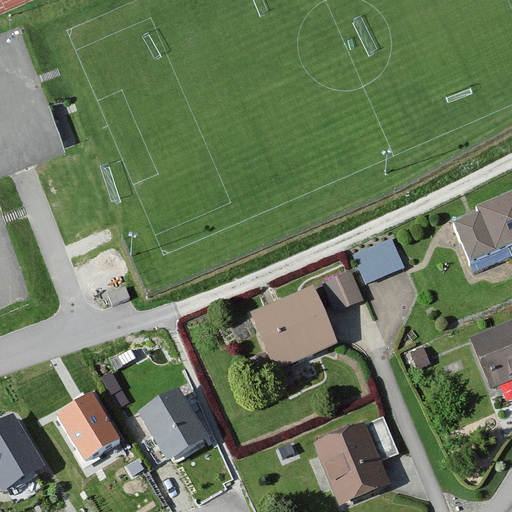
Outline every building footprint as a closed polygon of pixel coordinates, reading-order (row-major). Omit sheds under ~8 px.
[(511,201),(478,215),(481,223),(459,232),(474,270),(511,255),(511,201)] [(367,282),(405,266),(393,237),(355,252),(367,282)] [(352,278),(325,290),(337,317),(364,305),(352,278)] [(315,293),(252,320),(278,379),(341,353),(315,293)] [(511,329),(474,345),(497,399),(511,392),(511,329)] [(206,436),(178,390),(141,411),(169,458),(206,436)] [(117,437),(91,394),(59,414),(85,457),(117,437)] [(42,465),(13,415),(0,422),(0,483),(3,488),(42,465)] [(354,511),(394,495),(366,429),(317,450),(343,511),(354,511)]
